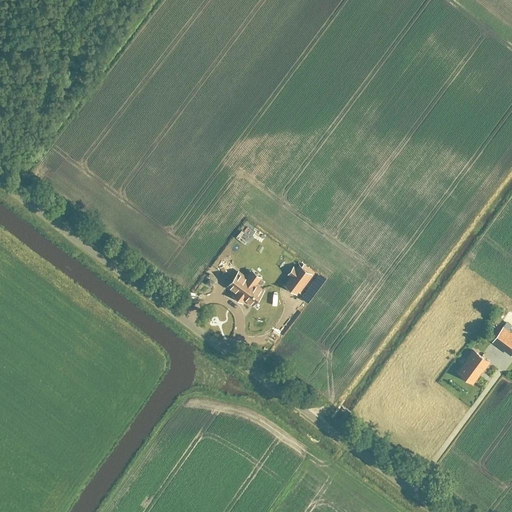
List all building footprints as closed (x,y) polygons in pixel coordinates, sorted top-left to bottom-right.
[(297,270),(296,270),(296,269),(291,276),(292,276),(292,277),(285,285),(296,294),(311,275),(299,266),(297,270)] [(252,305),(263,291),(255,285),(261,278),(252,271),(246,279),(239,273),(228,287),(236,293),(233,296),(242,302),(245,299),(252,305)] [(234,303),(237,299),(226,291),(223,294),(234,303)] [(245,316),(258,327),(278,303),(265,292),(245,316)] [(497,336),(493,341),(501,347),(511,354),(511,353),(511,335),(503,328),(497,336)] [(467,361),(458,373),(472,384),(481,372),(482,372),(489,363),(473,351),(466,360),(467,361)]
